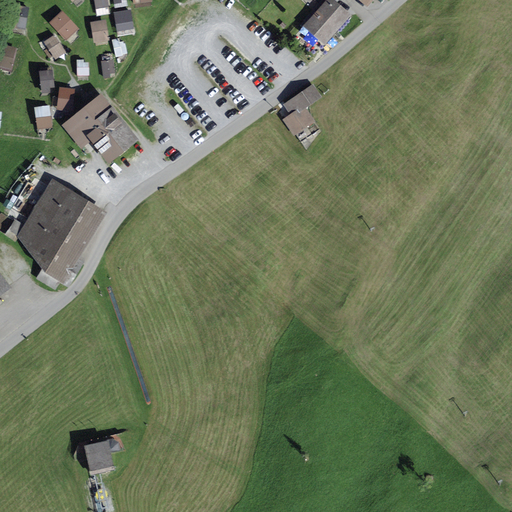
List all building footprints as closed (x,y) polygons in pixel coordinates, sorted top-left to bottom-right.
[(326,0),(322,0),(300,25),(305,30),(310,25),(325,39),(345,16),(326,0)] [(30,8),(16,5),(12,26),(26,29),(30,8)] [(118,33),(136,29),(131,9),(114,13),(118,33)] [(67,41),(80,28),(63,10),(50,22),(67,41)] [(96,44),(110,41),(106,19),(91,22),(96,44)] [(44,41),(54,59),(66,53),(57,34),(44,41)] [(113,42),(118,56),(125,54),(120,40),(113,42)] [(0,44),(0,68),(13,70),(17,47),(0,44)] [(78,61),(79,79),(90,79),(89,60),(78,61)] [(115,60),(103,60),(104,76),(116,75),(115,60)] [(42,93),(54,92),(53,69),(41,70),(42,93)] [(74,110),(76,88),(60,86),(58,109),(74,110)] [(293,115),(286,120),(309,154),(328,141),(305,108),(319,98),(312,87),(286,105),(293,115)] [(108,154),(129,137),(100,100),(66,128),(79,145),(92,135),(108,154)] [(38,129),(53,128),(52,105),(36,106),(38,129)] [(101,213),(56,186),(29,230),(16,221),(10,230),(19,235),(46,270),(69,284),(81,263),(73,258),(101,213)] [(85,446),(92,474),(113,469),(107,441),(86,446),(85,446)]
